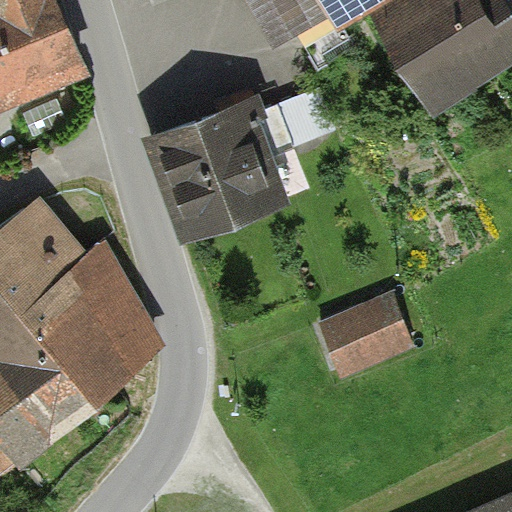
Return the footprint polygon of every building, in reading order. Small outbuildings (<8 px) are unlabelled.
[(0,0),(0,113),(99,73),(69,0),(0,0)] [(390,0),(256,0),(290,57),(390,0)] [(511,0),(414,0),(383,18),(435,108),(511,63),(511,0)] [(257,104),(158,135),(191,240),(290,209),(257,104)] [(93,244),(50,190),(0,230),(0,476),(2,479),(172,345),(93,244)] [(426,346),(399,289),(330,321),(357,378),(426,346)] [(511,511),(511,498),(482,511),(511,511)]
